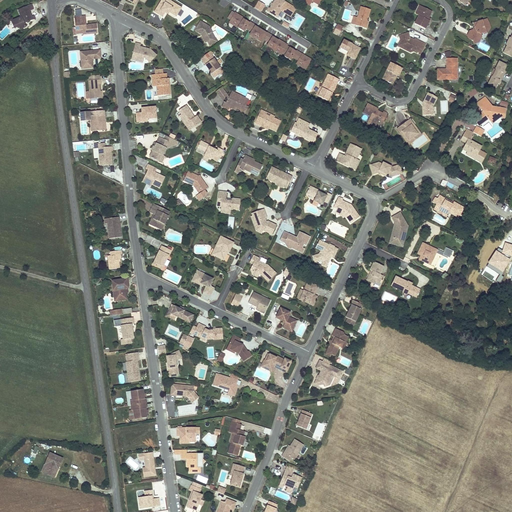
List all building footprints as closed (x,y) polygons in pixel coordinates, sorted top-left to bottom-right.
[(181,8),(168,0),(161,0),(155,12),(162,16),(165,12),(166,10),(169,12),(176,16),(181,8)] [(265,3),(259,0),(257,0),(254,7),(260,11),(265,3)] [(277,17),(286,2),(282,0),(275,0),(273,3),(272,6),(270,8),(269,8),(267,11),(277,17)] [(24,23),(33,20),(31,17),(29,11),(33,9),(31,5),(18,10),(21,17),(13,21),(15,28),(19,26),(20,29),(26,27),(24,23)] [(428,20),(429,17),(432,12),(422,6),(418,15),(419,15),(415,24),(425,29),(429,21),(428,20)] [(365,20),(366,18),(367,19),(370,10),(361,7),(358,17),(354,16),(351,24),(366,28),(368,21),(367,21),(365,20)] [(97,33),(96,24),(89,25),(86,26),(86,25),(85,15),(82,16),(81,9),(75,9),(76,16),(74,16),(75,27),(73,27),(73,35),(76,35),(76,34),(83,33),(83,35),(97,33)] [(244,16),(236,11),(235,13),(232,11),(228,18),(231,20),(229,22),(237,27),(244,16)] [(249,22),(243,18),(238,27),(244,31),(245,29),(250,32),(255,24),(250,21),(249,22)] [(483,33),(487,32),(489,28),(489,26),(487,25),(488,23),(489,23),(487,19),(481,21),(482,22),(479,24),(478,22),(474,23),(475,26),(472,30),(469,36),(467,36),(468,38),(473,40),(474,44),(477,43),(481,36),(480,34),(483,33)] [(217,41),(209,26),(200,21),(195,30),(201,34),(202,33),(203,34),(207,42),(209,46),(217,41)] [(261,29),(255,25),(250,35),(256,39),(261,29)] [(11,31),(7,26),(0,32),(0,37),(2,40),(11,31)] [(261,29),(256,39),(262,42),(264,39),(267,32),(261,29)] [(421,54),(425,44),(415,39),(414,40),(414,41),(410,39),(410,38),(408,33),(399,36),(400,38),(404,40),(400,47),(410,52),(412,49),(415,51),(421,54)] [(279,39),(273,36),(267,45),(273,49),(279,39)] [(288,45),(279,39),(273,49),(282,54),(283,53),(287,46),(288,45)] [(355,59),(360,48),(344,40),(340,48),(349,52),(347,55),(355,59)] [(156,55),(150,49),(146,48),(146,50),(144,50),(145,48),(140,47),(141,44),(135,43),(131,60),(136,61),(137,59),(144,60),(144,57),(146,57),(146,59),(149,62),(156,55)] [(290,46),(289,47),(285,55),(284,56),(291,60),(293,57),(296,51),(297,50),(290,46)] [(101,58),(100,50),(80,52),(82,69),(93,68),(92,59),(101,58)] [(297,50),(296,51),(293,57),(298,60),(301,55),(302,53),(297,50)] [(214,58),(212,55),(214,54),(211,51),(201,58),(214,77),(220,73),(221,75),(224,73),(225,72),(219,65),(222,63),(220,59),(217,61),(214,58)] [(78,63),(77,52),(70,53),(71,64),(78,63)] [(302,53),(301,55),(298,60),(296,64),(305,70),(312,59),(302,53)] [(189,60),(185,54),(181,57),(185,63),(189,60)] [(455,76),(455,73),(457,71),(457,62),(447,62),(447,68),(446,69),(437,69),(437,80),(448,79),(450,78),(453,78),(455,76)] [(501,81),(504,73),(503,73),(504,69),(506,65),(499,62),(495,69),(496,70),(494,73),(493,77),(492,76),(488,84),(496,87),(498,83),(499,80),(501,81)] [(398,76),(402,68),(391,63),(382,79),(391,83),(395,75),(397,76),(398,76)] [(457,80),(457,71),(455,73),(455,76),(453,78),(450,78),(448,79),(457,80)] [(170,95),(169,85),(168,85),(168,78),(167,78),(166,73),(162,74),(156,74),(152,75),(152,80),(156,80),(157,86),(158,96),(170,95)] [(332,93),(338,79),(328,74),(322,87),(321,88),(322,88),(318,96),(327,101),(330,95),(329,95),(331,92),(332,93)] [(100,91),(99,84),(100,84),(100,80),(99,75),(88,76),(89,92),(90,98),(90,99),(101,98),(100,91)] [(228,96),(222,87),(216,92),(222,100),(228,96)] [(474,88),(468,93),(471,98),(477,93),(474,88)] [(240,103),(243,97),(231,91),(226,103),(224,102),(222,106),(229,109),(230,107),(231,105),(234,107),(233,109),(236,110),(236,111),(238,112),(239,111),(242,113),(243,112),(246,106),(240,103)] [(432,107),(437,97),(428,93),(423,102),(425,103),(423,106),(423,115),(431,115),(431,110),(432,110),(432,107)] [(246,106),(249,100),(243,97),(240,103),(246,106)] [(504,118),(506,109),(492,107),(485,97),(477,103),(481,109),(484,108),(486,110),(484,112),(483,111),(473,119),(479,126),(488,119),(489,120),(494,117),(500,118),(504,118)] [(383,123),(388,114),(383,112),(382,113),(377,111),(374,109),(375,107),(367,104),(363,112),(370,116),(369,119),(378,123),(379,121),(383,123)] [(189,131),(201,122),(197,116),(194,117),(193,119),(190,115),(192,114),(186,105),(179,111),(182,114),(184,118),(182,120),(189,131)] [(156,118),(155,107),(149,108),(147,108),(142,108),(142,113),(136,114),(136,122),(143,121),(143,119),(148,119),(156,118)] [(105,125),(104,113),(85,114),(80,115),(81,124),(86,123),(90,123),(91,134),(103,133),(103,125),(105,125)] [(274,118),(266,114),(265,117),(259,114),(255,123),(261,126),(262,124),(269,128),(276,131),(281,121),(274,118)] [(318,134),(309,130),(307,130),(306,130),(306,128),(308,127),(310,124),(299,119),(296,124),(295,123),(291,131),(313,142),(318,134)] [(417,134),(411,125),(413,124),(410,119),(397,129),(400,133),(402,132),(409,140),(417,134)] [(487,121),(482,125),(487,131),(492,127),(487,121)] [(493,127),(487,131),(492,137),(503,129),(499,123),(494,123),(493,127)] [(409,140),(402,132),(400,133),(409,145),(422,135),(413,124),(411,125),(417,134),(409,140)] [(481,132),(482,130),(477,127),(473,132),(481,137),(483,133),(481,132)] [(479,150),(481,147),(476,144),(470,141),(472,137),(471,136),(465,133),(461,140),(467,143),(466,144),(467,146),(464,150),(468,152),(471,154),(471,155),(471,157),(473,158),(475,157),(482,161),(486,154),(479,150)] [(163,155),(166,148),(176,145),(178,141),(166,136),(164,139),(160,137),(157,144),(156,143),(153,151),(150,157),(158,161),(161,155),(163,156),(163,155)] [(219,158),(223,150),(218,148),(217,150),(211,147),(209,147),(210,145),(201,141),(197,148),(206,152),(204,155),(209,158),(217,162),(217,161),(219,158)] [(111,157),(111,152),(113,151),(112,147),(108,147),(105,147),(104,144),(98,144),(94,145),(95,148),(99,148),(99,151),(99,155),(99,158),(100,166),(112,165),(112,159),(109,159),(109,157),(111,157)] [(356,159),(361,149),(351,144),(346,153),(347,155),(346,156),(345,156),(340,153),(336,161),(347,166),(348,164),(356,168),(359,161),(356,159)] [(262,166),(254,162),(255,160),(252,159),(251,160),(248,159),(249,157),(245,155),(243,160),(241,159),(234,172),(238,174),(240,169),(243,170),(244,169),(257,176),(262,166)] [(394,171),(401,169),(399,165),(392,167),(385,164),(384,165),(382,164),(379,163),(371,165),(373,172),(378,170),(387,175),(391,177),(394,171)] [(160,188),(165,177),(155,173),(157,169),(148,164),(145,169),(148,170),(144,178),(153,182),(152,184),(160,188)] [(287,188),(292,177),(288,175),(287,177),(284,175),(284,173),(271,167),(266,179),(269,180),(271,180),(275,182),(278,182),(282,184),(283,185),(282,186),(282,187),(287,188)] [(208,188),(200,177),(188,171),(185,177),(183,181),(192,184),(193,185),(195,184),(198,190),(197,190),(199,194),(196,196),(199,201),(205,197),(204,196),(207,194),(204,190),(208,188)] [(282,184),(278,182),(275,182),(271,180),(269,180),(275,183),(276,185),(282,188),(282,187),(282,186),(283,185),(282,184)] [(198,190),(195,184),(193,185),(194,186),(191,188),(196,196),(199,194),(197,190),(198,190)] [(327,203),(331,195),(328,193),(326,195),(320,193),(318,192),(319,191),(310,186),(307,193),(315,197),(314,201),(318,203),(322,205),(324,202),(327,203)] [(239,210),(240,201),(231,200),(231,201),(227,201),(226,200),(226,199),(227,192),(218,191),(217,201),(220,202),(222,203),(221,207),(221,211),(225,212),(225,211),(230,211),(231,209),(239,210)] [(453,203),(439,195),(437,199),(443,202),(444,200),(452,205),(453,203)] [(458,218),(464,208),(454,202),(453,203),(452,205),(444,200),(443,202),(437,199),(435,197),(433,202),(437,205),(434,209),(438,212),(439,210),(447,215),(448,212),(458,218)] [(359,217),(351,205),(349,206),(347,205),(348,204),(342,201),(342,199),(338,198),(334,207),(338,209),(337,210),(344,213),(346,216),(350,223),(359,217)] [(164,224),(169,216),(167,215),(169,211),(154,204),(149,212),(154,214),(155,215),(154,219),(152,218),(149,224),(158,229),(161,223),(164,224)] [(264,223),(263,219),(265,219),(267,218),(264,209),(252,213),(253,216),(251,217),(254,227),(258,225),(259,228),(263,230),(272,235),(276,225),(268,221),(266,222),(264,223)] [(402,247),(407,227),(403,226),(404,223),(406,222),(400,213),(392,217),(395,223),(396,226),(396,229),(398,229),(397,233),(395,233),(393,237),(391,237),(389,243),(402,247)] [(121,237),(119,217),(104,219),(105,224),(107,224),(109,239),(121,237)] [(262,234),(263,230),(259,228),(258,225),(254,227),(256,231),(262,234)] [(306,246),(310,237),(299,232),(297,238),(296,239),(293,237),(293,236),(284,232),(280,241),(285,243),(285,242),(289,244),(288,245),(292,247),(291,248),(298,251),(300,247),(302,248),(304,245),(306,246)] [(229,252),(233,244),(234,243),(220,237),(214,249),(217,251),(215,256),(224,260),(227,254),(226,253),(227,251),(228,251),(229,252)] [(333,258),(338,249),(334,247),(329,244),(329,245),(320,241),(316,248),(321,250),(319,254),(313,256),(315,262),(320,260),(323,262),(328,264),(330,259),(329,258),(330,257),(331,257),(333,258)] [(430,265),(438,250),(422,243),(418,251),(424,253),(421,261),(430,265)] [(503,272),(510,260),(511,260),(511,244),(505,243),(503,251),(498,248),(497,251),(496,250),(489,263),(487,266),(500,274),(497,280),(500,282),(503,277),(501,276),(503,272)] [(162,269),(171,251),(167,249),(162,246),(157,257),(158,257),(156,260),(155,259),(153,265),(162,269)] [(121,259),(120,255),(121,255),(121,250),(110,252),(111,256),(107,256),(109,270),(119,268),(119,262),(118,259),(120,259),(121,259)] [(276,274),(268,265),(259,261),(260,259),(253,256),(250,262),(253,264),(254,265),(252,269),(254,274),(258,276),(259,274),(260,273),(261,273),(261,275),(269,282),(276,274)] [(380,274),(384,266),(374,262),(370,270),(371,270),(373,271),(371,275),(369,275),(367,280),(375,284),(378,278),(381,280),(383,276),(380,274)] [(258,276),(254,274),(252,269),(254,265),(253,264),(250,269),(252,275),(258,277),(258,276)] [(210,286),(213,279),(205,275),(203,278),(195,274),(192,281),(200,285),(201,284),(203,285),(206,287),(203,292),(211,296),(214,288),(210,286)] [(420,290),(411,286),(412,284),(407,282),(395,277),(391,286),(403,291),(402,292),(407,295),(408,293),(410,289),(413,291),(412,295),(416,297),(420,290)] [(379,287),(382,280),(381,280),(378,278),(375,284),(374,286),(378,287),(379,287)] [(128,288),(127,279),(111,281),(113,290),(116,290),(117,301),(127,299),(126,293),(125,289),(127,288),(128,288)] [(313,306),(317,296),(314,295),(313,294),(314,291),(315,292),(318,286),(313,284),(308,282),(304,291),(300,300),(313,306)] [(264,314),(270,301),(253,292),(248,303),(252,304),(253,303),(258,305),(257,307),(256,310),(264,314)] [(238,306),(242,296),(236,293),(231,303),(238,306)] [(355,322),(363,305),(352,300),(350,305),(351,305),(349,310),(350,311),(349,313),(348,312),(346,317),(348,318),(355,322)] [(180,308),(172,305),(166,316),(174,320),(176,316),(190,323),(193,315),(183,310),(180,308)] [(291,323),(293,319),(288,317),(290,313),(280,308),(276,318),(283,321),(285,322),(284,324),(283,327),(289,331),(293,329),(295,325),(291,323)] [(131,333),(131,330),(132,330),(131,324),(134,324),(133,318),(120,320),(121,326),(123,340),(131,339),(133,338),(132,332),(131,333)] [(223,339),(222,329),(212,329),(212,331),(208,331),(206,330),(205,329),(206,327),(198,324),(196,328),(195,330),(193,334),(196,335),(200,338),(201,338),(201,336),(207,339),(213,338),(213,340),(223,339)] [(345,342),(348,337),(344,335),(343,333),(335,329),(332,336),(334,337),(332,341),(331,341),(332,344),(331,346),(330,345),(325,354),(330,357),(331,354),(335,356),(339,347),(341,348),(344,342),(345,343),(345,342)] [(247,352),(245,349),(244,350),(242,346),(242,345),(239,343),(241,339),(233,335),(228,345),(232,347),(231,350),(235,352),(238,354),(244,361),(252,356),(248,351),(247,352)] [(189,348),(193,339),(188,337),(186,341),(184,345),(189,348)] [(166,353),(165,346),(157,347),(158,354),(166,353)] [(177,372),(176,360),(182,358),(178,351),(166,357),(167,363),(169,373),(169,377),(174,376),(174,372),(177,372)] [(137,368),(138,367),(137,361),(139,361),(138,353),(126,354),(127,362),(126,362),(127,370),(129,382),(140,381),(139,370),(138,370),(137,368)] [(283,364),(284,360),(277,356),(276,357),(269,354),(266,361),(265,360),(264,360),(262,364),(261,367),(266,369),(267,368),(270,370),(274,363),(275,364),(275,365),(279,367),(279,369),(283,372),(286,365),(283,364)] [(338,379),(341,371),(329,365),(322,362),(319,361),(316,368),(321,371),(319,375),(319,376),(320,377),(318,379),(317,380),(316,380),(314,384),(318,385),(322,384),(324,385),(324,387),(330,385),(328,381),(330,376),(333,375),(334,377),(338,379)] [(272,372),(274,367),(279,369),(279,367),(275,365),(275,364),(274,363),(270,370),(267,368),(266,369),(272,372)] [(236,385),(237,380),(216,374),(213,385),(228,390),(234,392),(236,385)] [(193,396),(193,392),(194,386),(172,384),(171,395),(185,396),(186,395),(187,396),(192,397),(193,396)] [(234,396),(238,385),(236,385),(234,392),(228,390),(227,394),(234,396)] [(147,408),(145,399),(144,399),(144,397),(143,394),(143,390),(131,392),(132,401),(130,401),(131,406),(132,410),(133,410),(135,419),(147,417),(146,413),(146,410),(145,408),(147,408)] [(192,403),(198,398),(193,392),(193,396),(193,397),(192,397),(187,396),(192,403)] [(306,429),(312,414),(302,410),(299,419),(300,420),(299,421),(298,421),(296,426),(306,429)] [(242,446),(245,437),(243,436),(244,431),(240,430),(237,429),(239,424),(232,422),(228,432),(236,435),(233,443),(231,442),(228,453),(237,456),(240,445),(242,446)] [(200,434),(199,428),(176,428),(177,436),(180,436),(181,436),(181,439),(180,439),(180,443),(189,443),(189,442),(189,439),(196,439),(196,434),(200,434)] [(294,460),(303,445),(295,439),(290,446),(290,447),(290,448),(289,448),(285,454),(284,453),(281,456),(289,461),(292,458),(294,460)] [(154,467),(152,452),(138,454),(139,458),(140,458),(141,459),(142,460),(144,460),(145,468),(142,468),(144,477),(156,476),(155,470),(153,470),(153,467),(154,467)] [(58,468),(62,459),(50,453),(48,458),(49,459),(43,473),(52,477),(56,468),(58,468)] [(189,467),(189,473),(195,473),(195,470),(198,467),(200,467),(202,467),(202,464),(205,461),(202,459),(202,454),(196,454),(195,455),(191,455),(191,454),(186,454),(181,454),(181,459),(187,459),(188,459),(188,462),(187,464),(187,467),(189,467)] [(240,488),(244,474),(242,473),(244,467),(236,465),(232,476),(230,485),(240,488)] [(298,488),(302,478),(293,474),(294,472),(286,469),(283,475),(287,477),(286,480),(282,478),(280,484),(284,486),(287,487),(286,489),(292,491),(294,487),(298,488)] [(200,499),(202,495),(199,494),(201,489),(200,489),(192,485),(191,485),(189,490),(192,491),(189,499),(190,499),(189,501),(187,507),(196,511),(198,505),(200,499)] [(160,506),(159,498),(153,499),(152,499),(151,496),(153,496),(152,490),(144,491),(145,497),(142,497),(143,500),(139,501),(140,509),(160,506)] [(228,511),(229,510),(230,507),(234,509),(236,503),(227,500),(226,503),(221,501),(217,511),(228,511)] [(274,511),(276,509),(275,508),(277,505),(269,501),(266,507),(267,508),(267,509),(266,509),(264,511),(274,511)]
